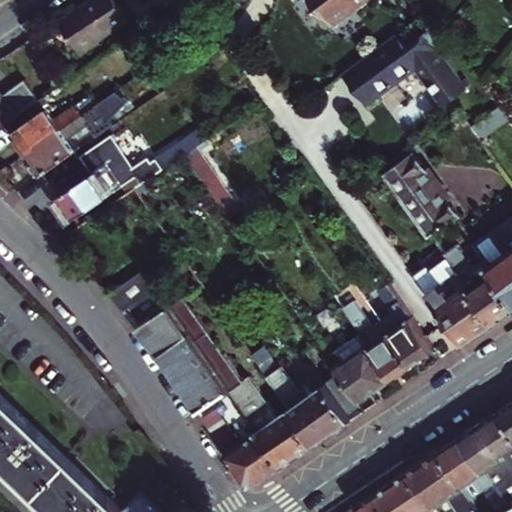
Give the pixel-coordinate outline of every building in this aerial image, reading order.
[(92,0),(63,19),(79,45),(125,16),(114,0),(92,0)] [(359,0),(319,0),(333,19),(359,0)] [(410,43),(400,29),(345,70),(357,86),(359,84),(370,99),(381,91),(382,93),(405,77),(403,75),(420,62),(449,101),(471,84),(430,28),(410,43)] [(0,129),(9,123),(42,100),(28,80),(4,96),(0,90),(0,129)] [(47,97),(42,100),(9,123),(29,153),(31,155),(48,144),(44,139),(62,127),(64,129),(90,111),(96,107),(90,98),(57,120),(49,109),(53,106),(47,97)] [(473,126),(487,116),(477,104),(464,113),(473,126)] [(503,105),(487,116),(473,126),(481,137),(511,116),(503,105)] [(44,174),(78,151),(70,140),(97,122),(90,111),(64,129),(62,127),(44,139),(48,144),(31,155),(44,174)] [(107,142),(102,134),(86,145),(91,152),(107,142)] [(82,179),(72,165),(49,181),(76,219),(90,209),(92,213),(101,206),(99,203),(139,176),(144,182),(159,171),(155,164),(145,151),(130,161),(113,137),(107,142),(91,152),(85,157),(94,171),(82,179)] [(155,164),(159,171),(186,153),(178,142),(156,157),(159,161),(155,164)] [(49,181),(72,165),(83,158),(78,151),(44,174),(49,181)] [(418,157),(392,176),(435,234),(459,217),(461,215),(451,201),(448,203),(426,172),(428,170),(418,157)] [(385,189),(376,195),(383,204),(391,198),(385,189)] [(511,220),(479,243),(484,251),(490,258),(511,287),(511,220)] [(511,311),(511,287),(490,258),(477,267),(460,244),(448,253),(498,320),(511,311)] [(498,320),(448,253),(446,249),(415,271),(465,341),(498,320)] [(112,294),(125,310),(153,289),(158,286),(146,270),(112,294)] [(435,347),(406,306),(390,283),(380,290),(395,312),(383,321),(412,362),(435,347)] [(185,294),(171,304),(192,333),(232,389),(285,464),(317,442),(292,406),(279,415),(251,374),(244,379),(185,294)] [(192,333),(171,304),(139,326),(162,354),(192,333)] [(393,375),(412,362),(383,321),(375,327),(360,306),(350,314),(362,330),(393,375)] [(393,375),(362,330),(337,347),(344,357),(335,363),(341,371),(367,408),(380,399),(373,389),(393,375)] [(192,333),(162,354),(200,409),(232,389),(192,333)] [(279,367),(264,345),(254,352),(269,374),(279,367)] [(317,442),(367,408),(341,371),(314,390),(309,384),(300,390),(283,364),(279,367),(269,374),(292,406),(317,442)] [(232,389),(200,409),(248,481),(258,482),(285,464),(232,389)] [(164,511),(125,475),(107,493),(0,391),(0,459),(54,511),(164,511)] [(511,398),(499,407),(511,426),(511,398)] [(511,426),(499,407),(480,420),(503,454),(511,448),(511,426)] [(503,454),(480,420),(460,434),(484,468),(503,454)] [(471,496),(493,482),(484,468),(460,434),(441,447),(471,496)] [(511,511),(511,504),(510,506),(497,511),(482,511),(479,507),(471,496),(441,447),(409,469),(433,507),(450,496),(460,511),(511,511)] [(409,469),(392,480),(414,511),(425,511),(433,507),(409,469)] [(378,490),(393,511),(414,511),(392,480),(378,490)] [(393,511),(378,490),(360,503),(366,511),(393,511)] [(482,511),(497,511),(510,506),(505,500),(501,502),(496,495),(479,507),(482,511)] [(366,511),(360,503),(346,511),(366,511)]
